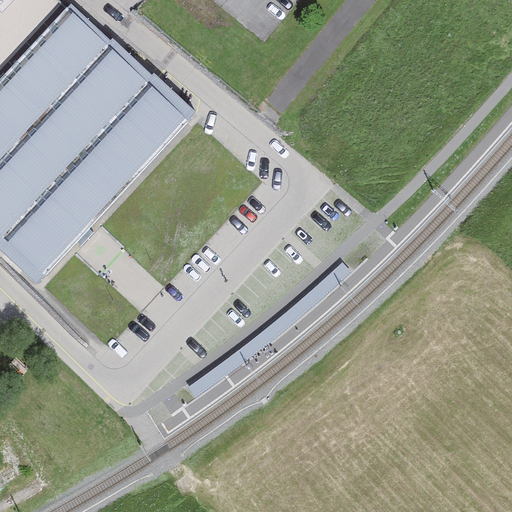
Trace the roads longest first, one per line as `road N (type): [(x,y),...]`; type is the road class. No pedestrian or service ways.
road 1 (residential): [(312,180),(229,279),(112,393),(0,284)]
road 2 (residential): [(100,0),(287,159)]
